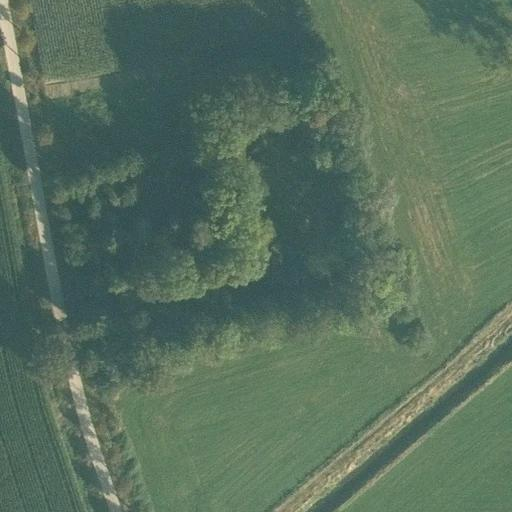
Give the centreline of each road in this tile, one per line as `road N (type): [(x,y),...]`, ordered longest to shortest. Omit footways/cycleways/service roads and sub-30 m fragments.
road 1 (unclassified): [(115,511),(56,299),(0,34)]
road 2 (track): [(287,511),(511,327)]
